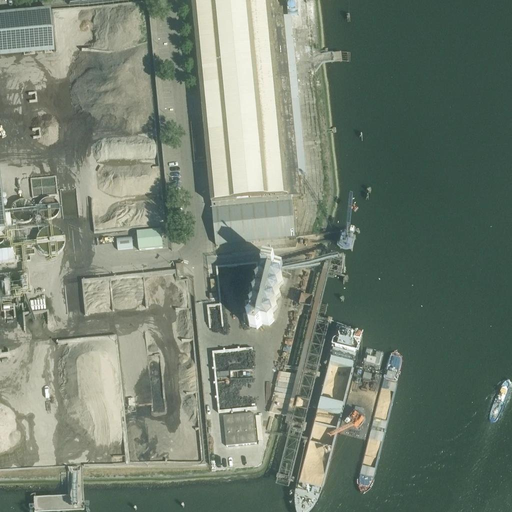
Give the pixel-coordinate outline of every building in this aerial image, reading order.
[(212,205),(216,246),(296,239),(292,198),(300,197),(281,0),(192,0),(212,205)] [(0,15),(0,58),(53,53),(49,11),(0,15)] [(138,234),(140,251),(163,249),(161,231),(138,234)] [(132,239),(117,240),(118,251),(133,250),(132,239)] [(250,329),(257,331),(262,325),(269,327),(275,321),(276,314),(278,309),(281,302),(280,297),(281,297),(281,296),(279,290),(283,285),(284,285),(284,284),(282,278),(284,269),(265,264),(261,279),(256,284),(259,291),(253,296),(256,303),(250,309),(253,316),(247,321),(250,329)] [(223,417),(226,448),(257,445),(254,414),(223,417)]
